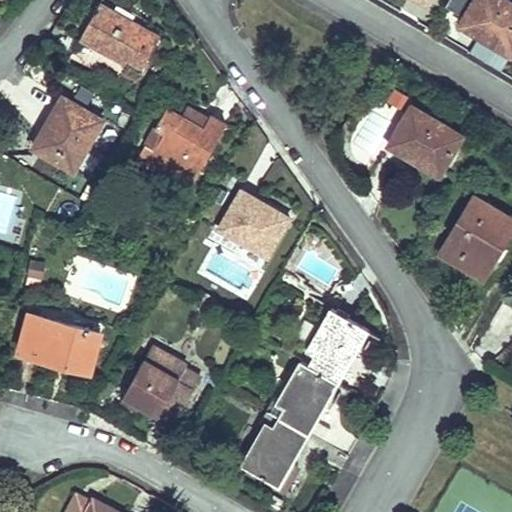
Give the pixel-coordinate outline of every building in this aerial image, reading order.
[(511,1),(510,0),(475,0),(461,24),(511,55),(511,54),(511,1)] [(162,34),(102,1),(88,26),(100,33),(96,41),(143,68),(162,34)] [(96,41),(100,33),(88,26),(83,34),(96,41)] [(64,96),(35,147),(69,167),(79,151),(84,154),(105,119),(64,96)] [(313,100),(304,106),(313,118),(321,112),(313,100)] [(413,105),(390,144),(441,174),(461,140),(445,131),(448,125),(413,105)] [(199,175),(227,124),(211,115),(207,122),(204,128),(167,107),(157,125),(166,130),(155,150),(199,175)] [(184,116),(204,128),(207,122),(187,111),(184,116)] [(448,125),(445,131),(461,140),(464,135),(448,125)] [(84,154),(79,151),(69,167),(75,170),(84,154)] [(291,217),(242,189),(219,229),(268,256),(291,217)] [(511,230),(511,216),(475,195),(444,247),(488,272),(498,255),(490,250),(494,244),(502,248),(511,230)] [(490,250),(498,255),(502,248),(494,244),(490,250)] [(488,272),(444,247),(441,251),(485,277),(488,272)] [(333,307),(309,348),(317,354),(311,365),(340,381),(370,328),(333,307)] [(21,351),(88,370),(99,331),(31,312),(21,351)] [(187,365),(153,345),(125,395),(173,422),(193,387),(179,379),(187,365)] [(310,433),(340,381),(311,365),(303,360),(279,401),(274,398),(268,409),(310,433)] [(310,433),(268,409),(262,421),(267,424),(243,465),(285,489),(299,465),(294,462),(310,433)] [(120,511),(94,498),(93,501),(78,493),(68,511),(120,511)]
